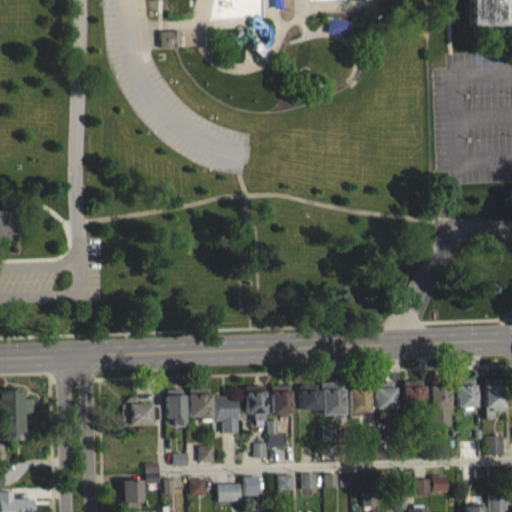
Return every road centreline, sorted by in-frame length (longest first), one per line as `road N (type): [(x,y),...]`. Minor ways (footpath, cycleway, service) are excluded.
road 1 (primary): [(61,355),(511,338)]
road 2 (residential): [(91,511),(85,355)]
road 3 (residential): [(61,355),(65,511)]
